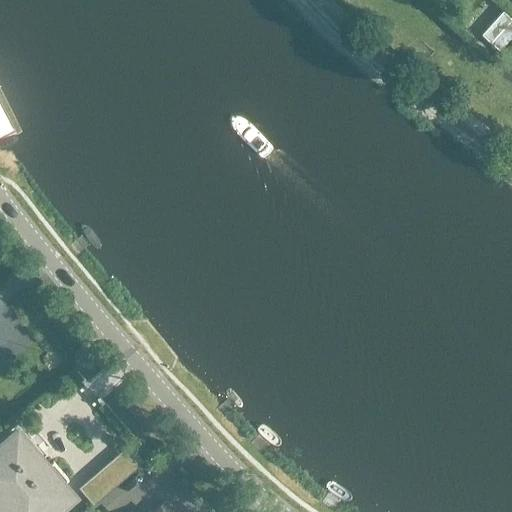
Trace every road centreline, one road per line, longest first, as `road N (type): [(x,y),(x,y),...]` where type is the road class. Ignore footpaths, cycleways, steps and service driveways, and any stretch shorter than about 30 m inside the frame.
road 1 (tertiary): [(289,511),(179,411),(0,196)]
road 2 (unclassified): [(511,163),(311,0)]
